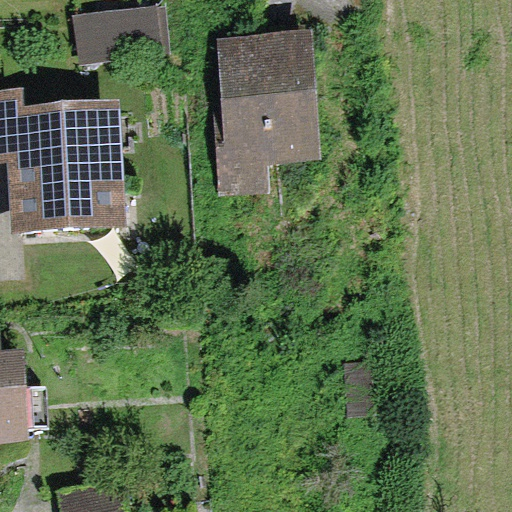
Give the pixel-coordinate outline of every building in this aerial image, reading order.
[(148,14),(76,19),(79,59),(151,54),(148,14)] [(306,42),(212,47),(220,179),(259,177),(258,154),(313,151),(306,42)] [(13,244),(125,237),(116,102),(0,109),(0,167),(8,167),(13,244)] [(0,429),(13,428),(6,347),(0,347),(0,429)] [(64,492),(68,511),(117,511),(111,481),(64,492)]
